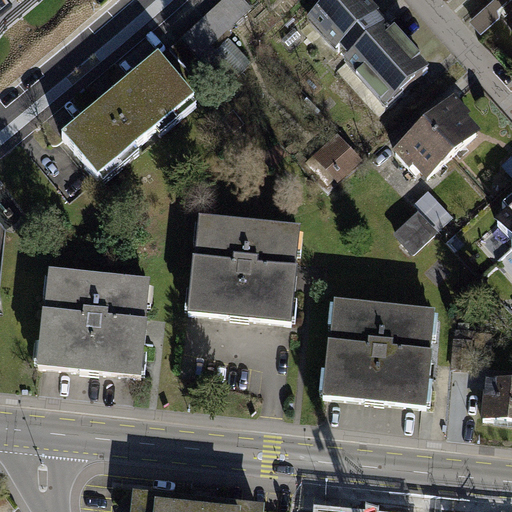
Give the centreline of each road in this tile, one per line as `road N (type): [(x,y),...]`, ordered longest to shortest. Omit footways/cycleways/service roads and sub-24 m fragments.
road 1 (tertiary): [(45,433),(511,482)]
road 2 (residential): [(0,116),(138,0)]
road 3 (residential): [(511,100),(423,0)]
